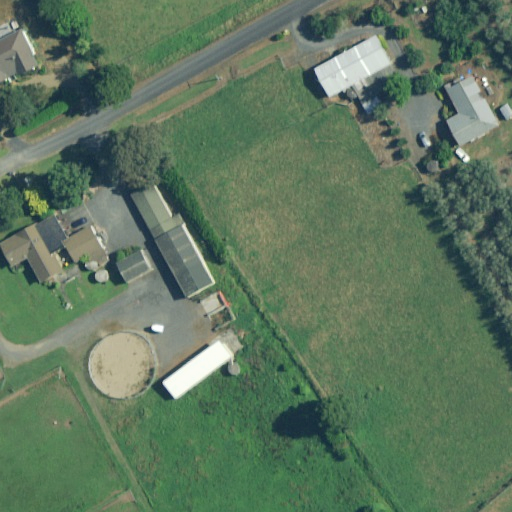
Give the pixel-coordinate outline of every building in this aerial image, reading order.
[(0,84),(41,66),(24,30),(0,41),(0,84)] [(401,80),(378,36),(317,69),(332,97),(347,89),(352,100),(360,96),(369,113),(384,105),(377,93),(401,80)] [(501,125),(473,76),(448,91),(461,114),(449,121),(464,146),(501,125)] [(173,216),(157,190),(135,202),(191,297),(218,281),(178,213),(173,216)] [(59,251),(53,254),(39,226),(38,224),(4,243),(16,266),(30,259),(43,285),(69,271),(59,251)] [(90,230),(72,239),(71,237),(65,241),(68,247),(76,263),(84,259),(91,271),(113,260),(96,227),(90,230)] [(152,267),(144,251),(119,263),(127,280),(152,267)] [(234,356),(222,341),(188,366),(166,383),(178,399),(234,356)]
